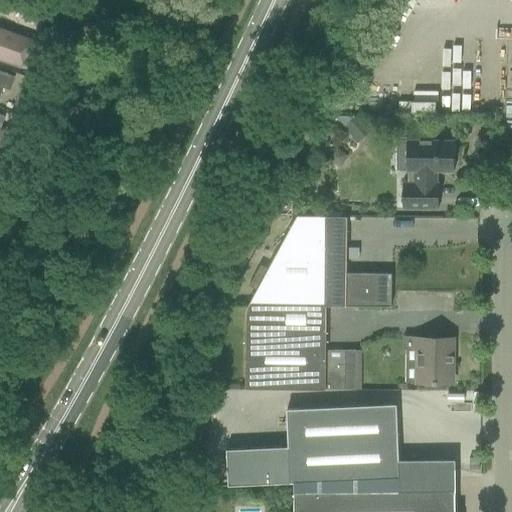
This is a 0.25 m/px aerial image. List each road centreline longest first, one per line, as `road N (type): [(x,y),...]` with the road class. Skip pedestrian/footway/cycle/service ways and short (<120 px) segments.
road 1 (secondary): [(7,511),(171,210),(270,0)]
road 2 (unclassified): [(499,511),(498,246),(511,199)]
